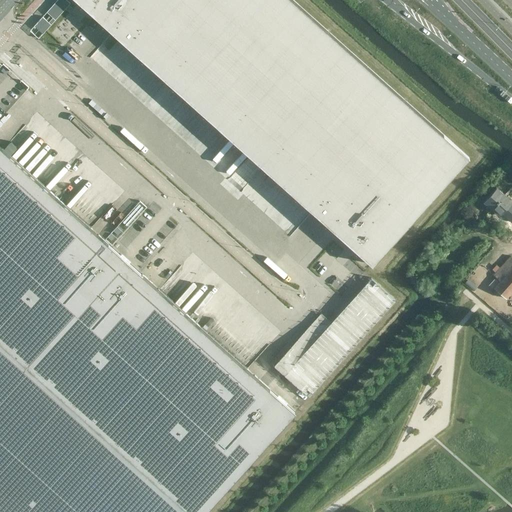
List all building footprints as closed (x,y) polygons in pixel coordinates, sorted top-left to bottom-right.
[(56,0),(48,12),(57,18),(70,0),(69,0),(56,0)] [(469,157),(293,0),(77,0),(99,20),(339,236),(340,235),(372,264),(388,247),(388,248),(469,157)] [(0,147),(0,340),(190,511),(204,511),(295,412),(0,147)] [(483,201),(491,208),(504,194),(496,187),(483,201)] [(504,194),(491,208),(499,215),(504,210),(510,215),(511,212),(511,203),(511,201),(504,194)] [(332,264),(333,257),(321,256),(321,266),(329,266),(329,264),(332,264)] [(349,262),(349,257),(340,257),(340,268),(346,268),(346,262),(349,262)] [(511,258),(510,257),(493,275),(500,281),(494,288),(506,299),(511,292),(511,258)] [(322,312),(276,365),(311,395),(396,297),(372,276),(333,321),(322,312)] [(190,511),(0,340),(0,511),(190,511)]
